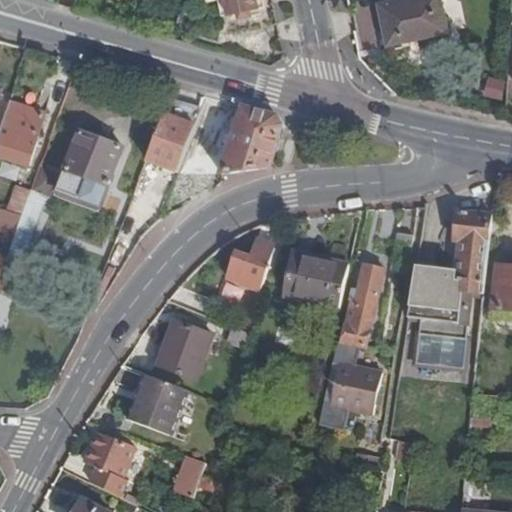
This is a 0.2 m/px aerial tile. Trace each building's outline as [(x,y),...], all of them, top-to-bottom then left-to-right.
[(225,0),(228,14),(260,8),(258,0),(225,0)] [(449,31),(442,0),(395,0),(380,3),(385,30),(391,28),(395,42),(449,31)] [(395,42),(391,28),(385,30),(388,44),(395,42)] [(501,99),(506,82),(491,78),(487,95),(501,99)] [(203,110),(171,101),(148,162),(179,174),(203,110)] [(46,115),(10,104),(0,137),(0,157),(30,167),(46,115)] [(278,117),(244,108),(223,175),(272,168),(283,126),(278,117)] [(124,149),(80,132),(66,171),(90,180),(82,201),(102,208),(124,149)] [(58,177),(40,171),(33,189),(51,196),(58,177)] [(90,180),(66,171),(58,192),(82,201),(90,180)] [(32,192),(17,187),(9,211),(23,216),(32,192)] [(51,196),(33,189),(32,192),(23,216),(38,221),(44,206),(51,196)] [(9,211),(0,208),(0,229),(16,234),(18,229),(23,216),(9,211)] [(459,265),(418,261),(410,319),(422,320),(418,364),(465,369),(473,294),(486,295),(494,216),(459,213),(456,241),(461,242),(459,265)] [(38,221),(23,216),(18,229),(33,234),(38,221)] [(33,234),(18,229),(16,234),(8,257),(23,262),(33,234)] [(414,234),(399,232),(395,259),(410,261),(414,234)] [(251,259),(236,254),(228,279),(262,291),(276,250),(257,243),(251,259)] [(332,265),(295,256),(286,297),(341,309),(351,266),(332,262),(332,265)] [(385,270),(366,266),(360,293),(359,300),(353,326),(348,325),(344,343),(367,348),(385,270)] [(511,268),(499,267),(495,310),(511,312),(511,268)] [(214,337),(176,323),(159,367),(198,381),(214,337)] [(253,335),(234,329),(229,343),(248,350),(253,335)] [(384,374),(342,365),(333,407),(375,416),(384,374)] [(190,391),(148,375),(131,422),(173,437),(190,391)] [(493,420),(473,418),(472,426),(492,428),(493,420)] [(136,448),(100,433),(88,464),(98,469),(93,484),(121,499),(128,481),(124,479),(136,448)] [(416,445),(404,443),(401,461),(413,463),(416,445)] [(380,460),(359,456),(357,467),(378,471),(380,460)] [(207,464),(187,457),(175,492),(195,499),(207,464)] [(140,502),(128,496),(126,501),(129,503),(137,507),(140,502)] [(105,511),(84,501),(77,511),(105,511)] [(137,507),(129,503),(125,510),(130,511),(135,511),(138,507),(137,507)]
